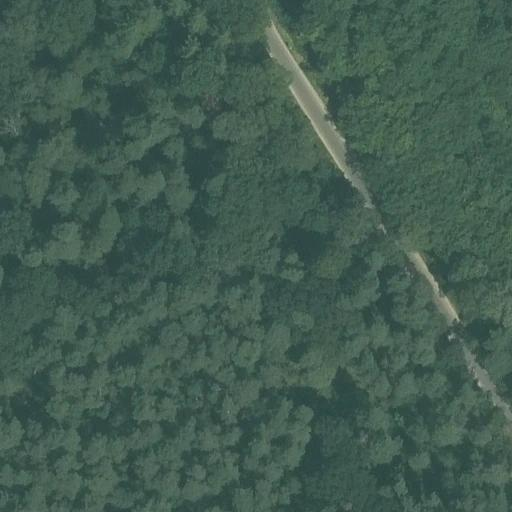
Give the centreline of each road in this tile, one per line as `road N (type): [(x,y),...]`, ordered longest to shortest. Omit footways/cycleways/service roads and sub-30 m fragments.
road 1 (unclassified): [(511,420),(244,0)]
road 2 (unknown): [(511,237),(411,55),(253,14)]
